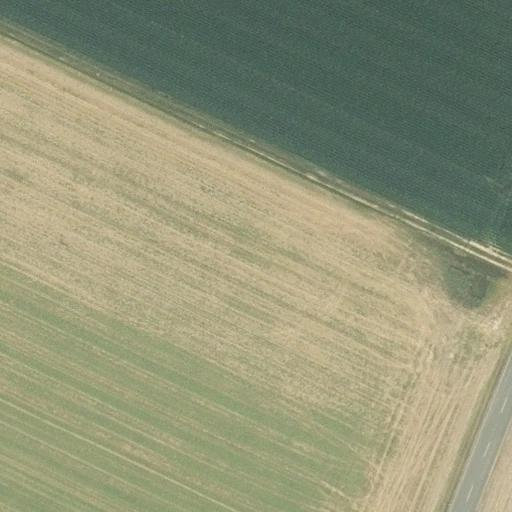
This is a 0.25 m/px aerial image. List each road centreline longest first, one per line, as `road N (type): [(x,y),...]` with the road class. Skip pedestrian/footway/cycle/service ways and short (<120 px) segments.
road 1 (track): [(511,271),(0,30)]
road 2 (secondary): [(511,390),(463,511)]
